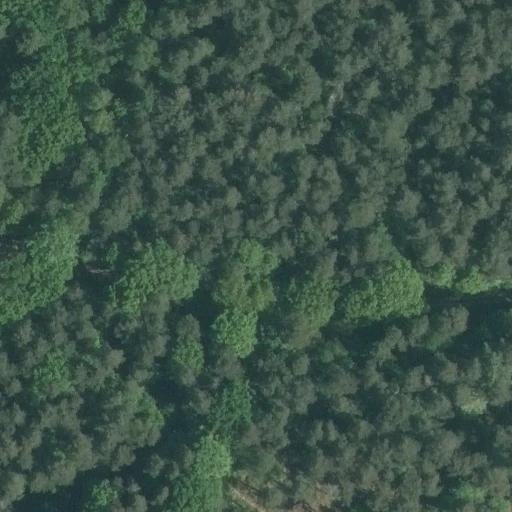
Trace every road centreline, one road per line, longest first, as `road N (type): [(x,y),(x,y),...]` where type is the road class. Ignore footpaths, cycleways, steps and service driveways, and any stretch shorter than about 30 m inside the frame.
road 1 (unknown): [(511,292),(269,313),(20,217)]
road 2 (track): [(269,313),(194,511)]
